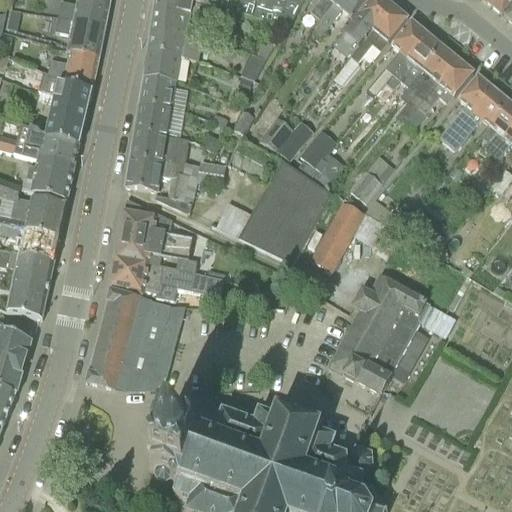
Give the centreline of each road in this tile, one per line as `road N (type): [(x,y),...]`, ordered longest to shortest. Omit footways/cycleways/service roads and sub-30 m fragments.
road 1 (tertiary): [(5,511),(70,308),(126,0)]
road 2 (residential): [(511,62),(454,17),(406,0)]
